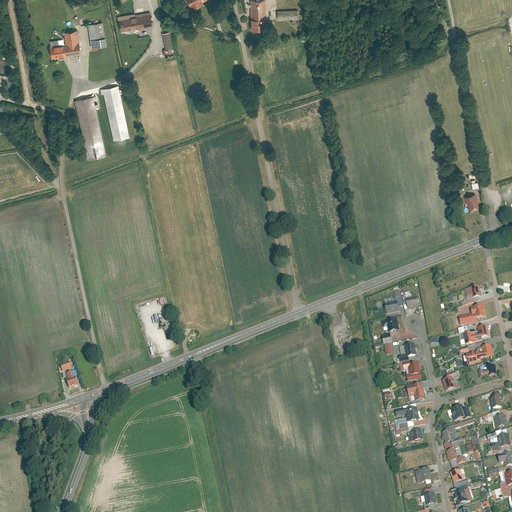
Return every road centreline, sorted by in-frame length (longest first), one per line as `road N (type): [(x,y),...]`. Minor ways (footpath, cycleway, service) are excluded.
road 1 (secondary): [(106,390),(484,238)]
road 2 (unclassified): [(75,79),(61,187),(106,390)]
road 3 (unclassified): [(496,233),(436,0)]
road 4 (track): [(228,511),(194,354)]
road 5 (residential): [(511,370),(484,238)]
